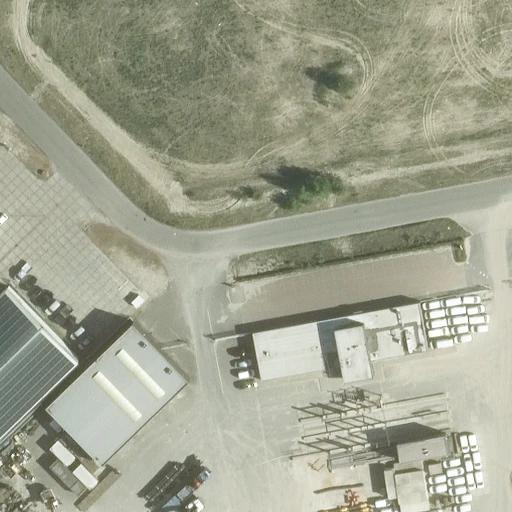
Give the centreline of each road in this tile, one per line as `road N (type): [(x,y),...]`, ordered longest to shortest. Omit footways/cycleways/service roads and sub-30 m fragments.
road 1 (unclassified): [(0,90),(127,219),(181,245),(511,191)]
road 2 (unknown): [(238,441),(511,391)]
road 3 (unknown): [(489,195),(511,380)]
